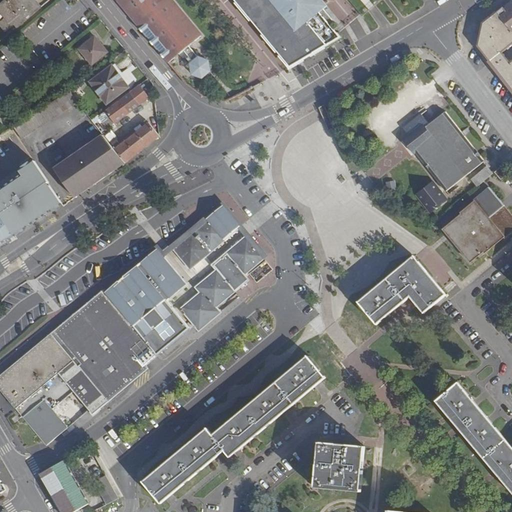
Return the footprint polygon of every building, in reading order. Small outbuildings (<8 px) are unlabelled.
[(26,0),(25,0),(7,0),(0,6),(0,11),(7,19),(1,24),(6,31),(15,24),(17,27),(41,7),(35,0),(26,0)] [(117,0),(169,62),(181,52),(191,64),(192,74),(202,78),(209,72),(210,72),(208,61),(198,57),(188,46),(201,35),(171,0),(117,0)] [(234,0),(235,0),(291,67),(305,59),(315,52),(326,46),(340,38),(334,30),(339,27),(324,9),(327,6),(321,0),(234,0)] [(511,0),(497,13),(511,31),(511,0)] [(479,46),(498,71),(510,63),(501,52),(511,43),(511,31),(497,13),(484,23),(479,46)] [(93,64),(108,52),(96,37),(81,49),(93,64)] [(498,71),(511,89),(511,61),(510,63),(498,71)] [(128,88),(113,67),(92,83),(107,103),(128,88)] [(79,84),(70,91),(77,100),(86,93),(79,84)] [(140,86),(99,116),(108,128),(149,98),(140,86)] [(70,91),(20,124),(27,135),(78,102),(77,100),(70,91)] [(319,109),(329,131),(334,128),(324,106),(319,109)] [(413,153),(415,151),(446,191),(483,162),(445,113),(430,125),(421,114),(403,128),(409,135),(403,139),(413,153)] [(143,128),(120,145),(118,142),(116,140),(110,145),(124,165),(160,136),(149,123),(143,128)] [(14,128),(21,139),(27,135),(20,124),(14,128)] [(141,125),(118,142),(120,145),(143,128),(141,125)] [(55,169),(76,198),(124,165),(110,145),(104,136),(55,169)] [(49,182),(35,160),(0,184),(0,215),(0,216),(15,236),(62,203),(48,182),(49,182)] [(509,174),(503,166),(499,170),(495,173),(501,180),(509,174)] [(477,188),(494,174),(488,167),(471,180),(477,188)] [(395,181),(388,182),(389,194),(396,194),(395,181)] [(448,200),(443,193),(439,188),(434,181),(416,195),(431,214),(448,200)] [(462,214),(463,215),(448,227),(445,230),(448,235),(452,239),(471,262),(484,252),(485,253),(506,236),(506,237),(511,232),(511,215),(490,189),(475,201),(477,202),(462,214)] [(356,201),(349,207),(356,215),(363,209),(356,201)] [(225,240),(240,226),(224,206),(208,219),(173,248),(176,251),(146,276),(139,267),(117,286),(107,295),(104,292),(34,350),(0,379),(0,389),(16,408),(23,418),(47,446),(68,428),(53,409),(63,400),(74,391),(91,411),(115,391),(190,328),(178,314),(183,310),(195,324),(197,327),(199,331),(221,313),(216,307),(235,290),(230,285),(222,276),(218,270),(202,282),(191,269),(225,240)] [(359,218),(370,229),(377,222),(366,211),(359,218)] [(0,244),(15,236),(0,217),(0,244)] [(225,273),(236,264),(244,274),(265,257),(250,240),(248,237),(227,253),(232,259),(221,268),(225,273)] [(356,305),(374,328),(411,297),(424,313),(446,295),(414,257),(356,305)] [(178,314),(190,328),(195,324),(183,310),(178,314)] [(231,457),(326,377),(321,371),(308,357),(213,435),(208,429),(144,482),(162,503),(225,450),(231,457)] [(511,446),(459,383),(436,402),(511,493),(511,446)] [(365,447),(320,443),(315,488),(361,492),(365,447)] [(75,511),(89,504),(64,461),(40,474),(61,511),(75,511)] [(94,482),(107,505),(119,499),(113,489),(106,476),(94,482)]
